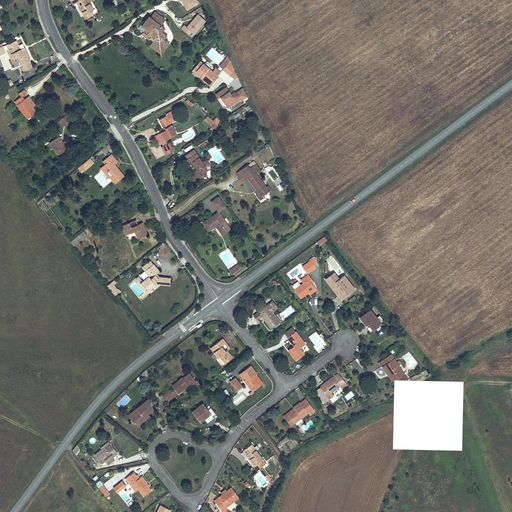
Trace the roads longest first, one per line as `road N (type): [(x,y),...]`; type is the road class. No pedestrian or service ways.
road 1 (tertiary): [(511,83),(219,301)]
road 2 (residential): [(43,0),(57,40),(122,129),(171,234),(219,301)]
road 3 (tertiary): [(219,301),(96,402),(14,511)]
road 4 (residential): [(226,447),(173,435),(156,442),(154,463),(187,498),(207,486),(219,458)]
